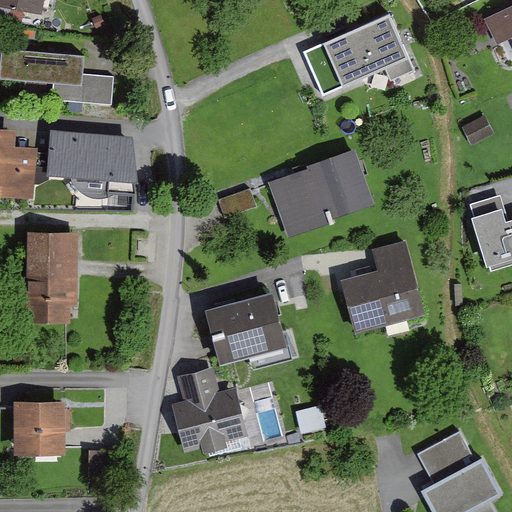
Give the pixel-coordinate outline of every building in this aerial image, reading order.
[(46,0),(0,0),(0,13),(16,16),(18,9),(44,14),(46,0)] [(421,55),(402,11),(335,40),(354,84),(421,55)] [(511,13),(495,20),(511,61),(511,13)] [(330,94),(354,84),(335,40),(311,50),(330,94)] [(119,102),(121,76),(92,74),(93,60),(93,53),(12,47),(10,76),(63,80),(61,98),(119,102)] [(12,193),(42,194),(45,144),(24,143),(25,128),(0,126),(0,179),(13,180),(12,193)] [(61,173),(123,177),(119,190),(145,191),(144,178),(148,178),(144,135),(64,131),(61,173)] [(365,151),(277,183),(295,233),(383,202),(365,151)] [(478,202),(482,215),(511,205),(511,203),(509,193),(478,202)] [(511,205),(482,215),(498,269),(511,264),(511,205)] [(80,234),(41,234),(40,321),(80,321),(80,264),(80,234)] [(387,272),(352,281),(365,329),(428,312),(410,243),(381,251),(383,259),(387,272)] [(282,294),(218,311),(231,360),(295,343),(282,294)] [(193,399),(187,401),(198,449),(251,437),(240,388),(226,391),(219,365),(186,373),(193,399)] [(74,398),(24,399),(26,450),(76,449),(74,398)] [(469,427),(426,449),(436,468),(442,480),(430,486),(443,511),(469,511),(511,490),(493,454),(485,458),(469,427)]
